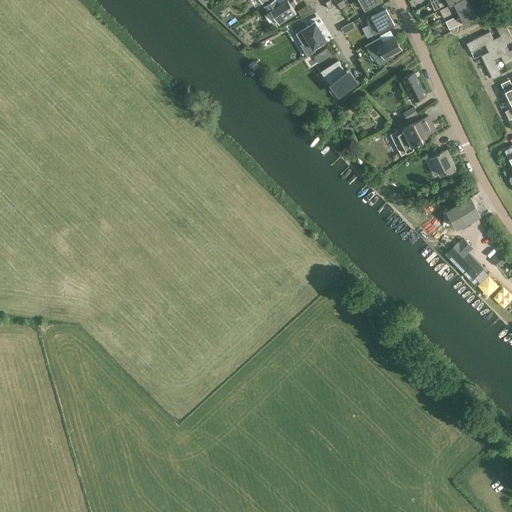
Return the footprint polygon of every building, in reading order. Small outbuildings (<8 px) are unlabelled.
[(279,24),(296,13),(292,6),(297,3),(294,0),(273,0),(264,6),(268,13),(271,11),(279,24)] [(343,0),(337,3),(341,9),(346,5),(343,0)] [(360,0),(365,9),(364,9),(365,10),(367,8),(382,0),(360,0)] [(435,0),(431,2),(435,10),(443,6),(442,3),(446,2),(447,1),(449,5),(458,0),(435,0)] [(458,0),(449,5),(440,10),(443,17),(444,18),(452,13),(451,11),(456,8),(458,13),(472,6),(471,6),(470,6),(466,0),(458,0)] [(454,17),(445,21),(449,29),(450,29),(476,16),(475,13),(474,14),(470,7),(472,6),(458,13),(460,17),(459,18),(455,20),(454,17)] [(378,13),(366,19),(375,35),(395,24),(388,12),(386,8),(378,13)] [(497,48),(506,44),(511,40),(511,37),(506,26),(508,25),(508,24),(506,25),(502,17),(493,21),(501,36),(493,39),(497,48)] [(308,40),(313,48),(326,40),(315,22),(296,34),(303,44),(308,40)] [(294,29),(296,33),(306,27),(303,23),(294,29)] [(437,30),(431,33),(434,39),(440,36),(437,30)] [(497,48),(493,39),(489,32),(475,39),(474,37),(475,39),(466,43),(471,51),(486,44),(490,51),(497,48)] [(375,51),(382,64),(379,66),(391,58),(391,57),(390,58),(389,57),(402,49),(394,36),(384,42),(381,36),(365,45),(370,53),(375,51)] [(511,49),(509,51),(506,44),(497,48),(501,56),(505,64),(511,60),(511,49)] [(327,48),(323,51),(327,57),(331,55),(327,48)] [(494,60),(501,56),(497,48),(490,51),(481,56),(488,70),(486,70),(487,71),(488,70),(493,78),(501,74),(494,60)] [(346,73),(342,66),(328,76),(334,85),(332,86),(338,94),(344,90),(346,92),(355,86),(354,84),(357,82),(350,71),(346,73)] [(414,101),(426,95),(414,72),(402,78),(414,101)] [(511,84),(509,79),(501,83),(509,100),(511,98),(511,84)] [(403,114),(406,119),(407,120),(418,113),(414,107),(403,114)] [(428,115),(391,135),(402,156),(413,149),(412,146),(427,138),(425,135),(436,130),(428,115)] [(441,175),(455,168),(446,149),(432,156),(441,175)] [(452,203),(460,199),(457,193),(449,197),(452,203)] [(457,227),(480,215),(470,197),(448,210),(457,227)] [(473,248),(463,238),(459,242),(458,241),(447,252),(473,279),(484,268),(469,252),(473,248)] [(503,308),(511,299),(511,294),(504,286),(492,296),(503,308)]
